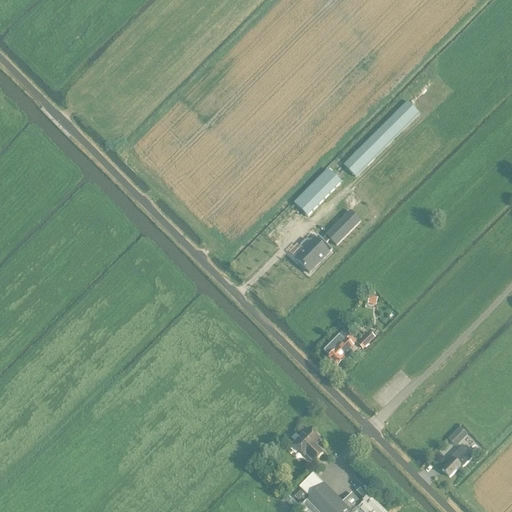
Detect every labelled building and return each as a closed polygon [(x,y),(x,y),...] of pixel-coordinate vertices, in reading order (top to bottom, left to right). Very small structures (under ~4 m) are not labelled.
[(344,166),(355,178),(419,115),(407,103),(344,166)] [(329,171),(294,205),(303,213),(308,218),(342,184),(337,179),(329,171)] [(350,212),(326,236),(327,237),(330,240),(337,247),(361,223),(350,212)] [(304,251),(295,260),(310,274),(333,251),(326,245),(330,240),(327,237),(323,241),(318,237),(311,244),(308,240),(300,248),(304,251)] [(256,251),(238,269),(247,278),(253,272),(250,269),(262,257),(256,251)] [(370,333),(359,345),(364,349),(374,338),(370,333)] [(337,367),(344,360),(343,359),(345,358),(343,356),(353,346),(357,342),(351,336),(347,339),(335,351),(330,345),(324,351),(330,357),(328,358),(337,367)] [(458,445),(466,437),(467,435),(461,429),(451,438),(449,440),(456,447),(458,445)] [(317,434),(315,434),(314,435),(309,430),(294,446),(305,457),(307,456),(314,463),(323,454),(316,446),(321,441),(319,439),(320,438),(320,437),(317,434)] [(452,461),(442,471),(450,479),(460,469),(462,470),(474,457),(463,447),(452,459),(453,460),(452,461)] [(352,495),(343,504),(313,475),(299,489),(301,490),(295,497),(303,506),(310,499),(323,511),(353,511),(362,504),(361,504),(352,495)] [(357,492),(363,499),(367,495),(360,489),(357,492)] [(323,511),(310,499),(303,506),(299,511),(300,511),(384,511),(369,496),(361,504),(362,504),(353,511),(323,511)]
